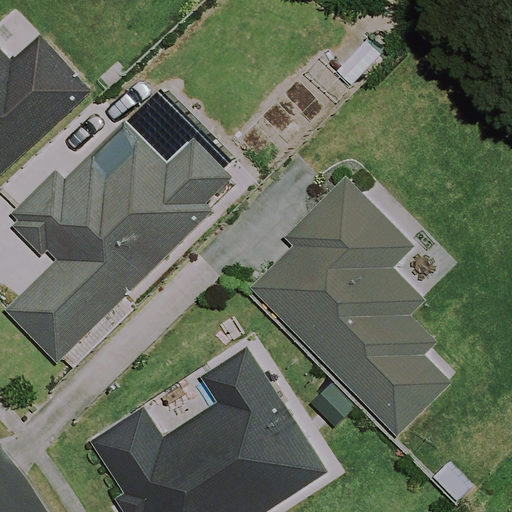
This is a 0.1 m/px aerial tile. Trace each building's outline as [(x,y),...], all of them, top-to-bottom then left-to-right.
[(394,61),(367,35),(333,70),(360,96),(394,61)] [(0,186),(91,92),(37,40),(14,64),(0,51),(0,186)] [(62,159),(5,213),(55,266),(56,266),(12,308),(64,363),(226,208),(220,202),(249,174),(201,124),(173,151),(139,115),(77,174),(62,159)] [(416,247),(351,181),(288,243),(296,252),(258,289),(403,437),(463,379),(403,317),(424,296),(395,267),(416,247)] [(275,511),(332,473),(250,353),(206,383),(222,406),(168,443),(147,413),(98,447),(116,473),(102,483),(121,511),(275,511)]
